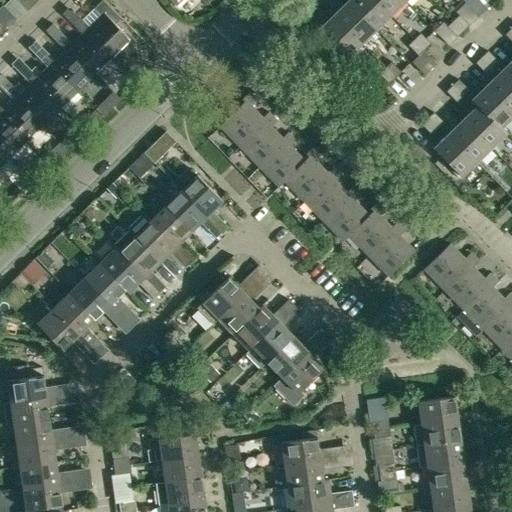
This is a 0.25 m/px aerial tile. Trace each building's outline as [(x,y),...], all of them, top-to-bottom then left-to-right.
[(16,0),(27,11),(37,1),(36,0),(16,0)] [(70,7),(67,10),(113,57),(130,40),(115,24),(121,19),(103,0),(94,9),(101,15),(89,26),(70,7)] [(375,30),(390,16),(374,0),(349,0),(347,2),(375,30)] [(374,0),(390,16),(403,3),(400,0),(374,0)] [(478,0),(487,8),(493,2),(490,0),(478,0)] [(347,2),(333,16),(361,44),(375,30),(347,2)] [(53,24),(50,27),(95,73),(113,57),(67,10),(63,14),(82,34),(72,43),(53,24)] [(459,15),(453,21),(463,31),(469,25),(459,15)] [(361,44),(333,16),(319,30),(346,58),(361,44)] [(0,21),(0,33),(2,36),(8,30),(0,21)] [(457,37),(463,31),(453,21),(447,26),(457,37)] [(55,60),(48,53),(35,41),(33,43),(78,90),(95,73),(50,27),(46,31),(65,50),(55,60)] [(421,33),(415,39),(424,49),(430,43),(421,33)] [(418,55),(424,49),(415,39),(409,45),(418,55)] [(19,57),(15,60),(61,107),(78,90),(33,43),(28,48),(48,67),(37,77),(19,57)] [(482,57),(492,67),(498,61),(488,51),(482,57)] [(486,73),(492,67),(482,57),(476,62),(486,73)] [(0,78),(43,124),(61,107),(15,60),(11,64),(30,84),(20,94),(1,74),(0,75),(0,78)] [(511,61),(503,70),(511,79),(511,61)] [(386,68),(395,78),(401,72),(392,62),(386,68)] [(395,78),(386,68),(380,73),(389,83),(395,78)] [(488,84),(511,108),(511,79),(503,70),(488,84)] [(0,107),(0,113),(26,141),(43,124),(0,78),(0,87),(13,100),(3,110),(0,107)] [(453,85),(462,95),(468,90),(459,79),(453,85)] [(511,108),(488,84),(473,98),(507,133),(507,132),(501,127),(511,116),(511,108)] [(453,85),(447,91),(456,101),(462,95),(453,85)] [(220,126),(236,143),(263,117),(252,106),(257,100),(249,92),(242,99),(245,102),(220,126)] [(492,147),(507,133),(473,98),(472,100),(478,105),(464,118),(492,147)] [(256,163),(282,138),(271,126),(277,120),(268,112),(263,117),(236,143),(256,163)] [(434,112),(428,118),(437,128),(443,122),(434,112)] [(0,148),(9,157),(26,141),(0,113),(0,148)] [(431,134),(437,128),(428,118),(422,124),(431,134)] [(464,118),(450,133),(477,161),(492,147),(464,118)] [(81,139),(87,134),(79,126),(74,131),(81,139)] [(256,163),(278,186),(305,160),(291,146),(296,141),(288,132),(282,138),(256,163)] [(477,161),(450,133),(434,148),(461,176),(477,161)] [(305,160),(278,186),(279,187),(284,181),(301,198),(327,172),(316,161),(322,155),(313,147),(306,154),(309,156),(305,160)] [(0,166),(9,157),(0,148),(0,166)] [(59,160),(51,152),(44,159),(52,167),(59,160)] [(51,170),(50,169),(42,160),(34,167),(43,177),(44,177),(51,170)] [(301,198),(321,218),(347,192),(335,181),(341,175),(333,167),(327,172),(301,198)] [(197,175),(181,191),(206,217),(212,211),(223,201),(197,175)] [(347,192),(321,218),(342,241),(369,215),(355,201),(360,195),(353,187),(347,192)] [(181,191),(165,206),(191,232),(200,223),(206,217),(181,191)] [(349,236),(365,253),(392,227),(380,215),(386,210),(378,201),(371,209),(373,211),(369,215),(342,241),(343,242),(349,236)] [(165,206),(150,221),(175,247),(181,241),(191,232),(165,206)] [(141,213),(126,228),(127,229),(160,262),(169,253),(185,269),(191,263),(179,252),(175,247),(150,221),(141,213)] [(217,215),(211,221),(222,233),(228,227),(217,215)] [(211,221),(205,227),(216,239),(222,233),(211,221)] [(365,253),(388,276),(414,250),(400,236),(406,230),(397,222),(392,227),(365,253)] [(127,229),(112,244),(115,248),(144,278),(148,282),(159,294),(160,293),(166,287),(150,272),(160,262),(127,229)] [(450,244),(424,270),(447,293),(473,267),(478,261),(470,253),(465,259),(450,244)] [(186,245),(179,252),(191,263),(197,257),(186,245)] [(115,248),(100,263),(125,289),(124,290),(128,293),(138,283),(144,278),(115,248)] [(100,263),(85,278),(110,304),(117,297),(124,290),(125,289),(100,263)] [(466,313),(492,287),(498,281),(490,273),(484,279),(473,267),(447,293),(466,313)] [(218,319),(244,294),(237,286),(229,277),(197,308),(213,324),(218,319)] [(246,277),(240,283),(248,290),(254,285),(246,277)] [(85,278),(69,293),(94,319),(103,311),(110,304),(85,278)] [(148,282),(142,288),(154,299),(159,294),(148,282)] [(254,285),(248,290),(255,298),(261,292),(254,285)] [(485,332),(511,307),(511,295),(510,293),(504,299),(492,287),(466,313),(485,332)] [(69,293),(53,309),(79,335),(86,327),(94,319),(69,293)] [(244,294),(218,319),(234,334),(259,309),(259,308),(252,301),(244,294)] [(121,300),(113,307),(119,313),(126,306),(121,300)] [(288,300),(277,311),(282,317),(294,305),(288,300)] [(259,309),(234,334),(249,350),(253,347),(252,346),(278,321),(272,315),(262,305),(259,308),(259,309)] [(294,305),(282,317),(288,323),(300,312),(294,305)] [(113,307),(106,315),(112,321),(119,313),(113,307)] [(511,307),(485,332),(505,352),(511,345),(511,307)] [(53,309),(38,324),(63,350),(72,341),(79,335),(53,309)] [(171,317),(159,329),(174,344),(186,333),(171,317)] [(249,350),(246,353),(260,368),(267,362),(293,336),(284,327),(278,321),(252,346),(253,347),(249,350)] [(90,330),(82,338),(88,344),(95,336),(90,330)] [(318,330),(307,342),(312,348),(324,336),(318,330)] [(293,336),(267,362),(282,377),(308,352),(302,346),(293,336)] [(324,336),(312,348),(318,354),(330,343),(324,336)] [(82,338),(75,345),(81,351),(88,344),(82,338)] [(282,377),(273,386),(293,406),(303,396),(300,392),(324,368),(314,358),(308,352),(282,377)] [(6,368),(7,380),(10,402),(11,404),(59,396),(58,386),(45,387),(43,375),(42,367),(28,369),(28,365),(6,368)] [(14,424),(50,419),(48,408),(61,406),(59,396),(11,404),(10,402),(3,403),(6,424),(14,423),(14,424)] [(422,423),(458,418),(455,396),(413,403),(414,411),(420,410),(422,423)] [(458,418),(422,423),(414,424),(417,446),(461,440),(458,418)] [(14,424),(17,446),(65,439),(64,428),(51,430),(50,419),(14,424)] [(372,423),(373,431),(389,429),(388,420),(372,423)] [(391,437),(389,429),(373,431),(374,439),(391,437)] [(159,438),(162,461),(198,456),(195,433),(159,438)] [(317,437),(282,442),(285,465),(320,460),(319,449),(317,437)] [(17,446),(20,467),(56,462),(54,451),(67,449),(65,439),(17,446)] [(420,468),(428,466),(464,461),(461,440),(417,446),(420,468)] [(332,447),(323,449),(325,459),(333,458),(332,447)] [(201,478),(198,456),(162,461),(164,475),(158,476),(159,483),(160,484),(201,478)] [(114,468),(130,466),(129,457),(113,460),(114,468)] [(333,458),(325,459),(326,469),(334,468),(333,458)] [(320,460),(285,465),(288,486),(323,481),(323,480),(322,470),(320,460)] [(464,461),(428,466),(431,488),(467,483),(464,461)] [(20,467),(23,488),(71,481),(70,471),(57,473),(56,462),(20,467)] [(378,465),(379,474),(396,471),(395,463),(378,465)] [(130,466),(114,468),(115,476),(131,474),(130,466)] [(397,480),(396,471),(379,474),(381,482),(397,480)] [(168,503),(169,504),(204,499),(201,478),(160,484),(159,483),(155,484),(158,505),(168,503)] [(323,481),(288,486),(290,506),(291,509),(296,508),(296,507),(331,502),(330,494),(328,480),(328,479),(323,480),(323,481)] [(61,494),(73,492),(71,481),(23,488),(26,510),(31,510),(31,511),(58,511),(62,511),(62,505),(61,494)] [(467,483),(431,488),(434,510),(470,504),(467,483)] [(352,491),(336,493),(337,501),(353,499),(352,491)] [(206,511),(204,499),(169,504),(169,511),(206,511)] [(331,502),(296,507),(296,508),(296,511),(332,511),(332,510),(355,507),(353,499),(337,501),(331,502)] [(120,511),(136,508),(135,500),(119,502),(120,511)]
